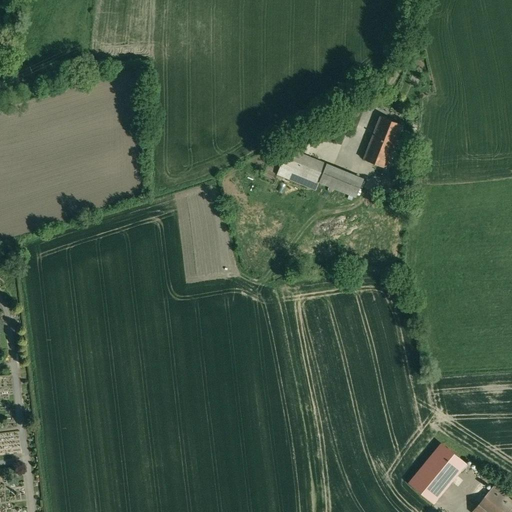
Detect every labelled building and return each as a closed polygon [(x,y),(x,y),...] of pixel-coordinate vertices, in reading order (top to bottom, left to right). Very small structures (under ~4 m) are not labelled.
[(403,124),(380,116),(369,144),(379,147),(380,143),(393,148),(403,124)] [(379,147),(369,144),(363,159),(386,167),(393,148),(380,143),(379,147)] [(326,164),(287,148),(277,174),(316,189),(319,181),(326,164)] [(363,179),(326,164),(319,181),(356,196),(363,179)] [(442,444),(410,479),(434,501),(466,466),(442,444)] [(511,511),(511,501),(493,486),(472,511),(511,511)]
